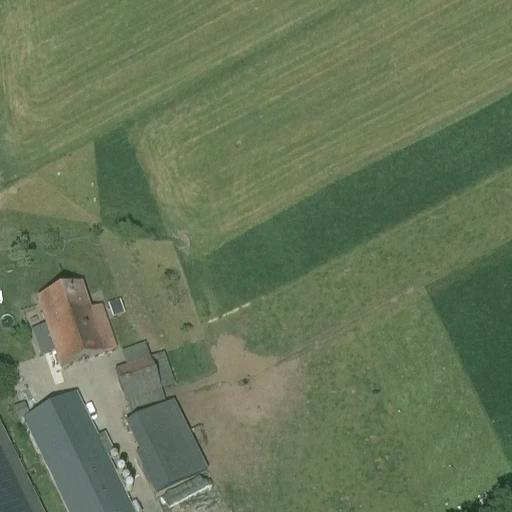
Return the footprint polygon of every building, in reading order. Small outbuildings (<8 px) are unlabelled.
[(60,373),(116,353),(101,309),(89,313),(80,287),(37,301),(47,329),(33,334),(41,358),(53,354),(60,373)] [(163,355),(149,361),(115,372),(131,420),(165,408),(156,383),(171,377),(163,355)] [(103,433),(101,402),(53,405),(53,414),(29,416),(30,433),(55,431),(55,436),(103,433)] [(40,511),(0,428),(0,511),(40,511)] [(155,500),(207,474),(187,433),(135,459),(155,500)] [(65,511),(132,511),(98,439),(44,466),(65,511)]
